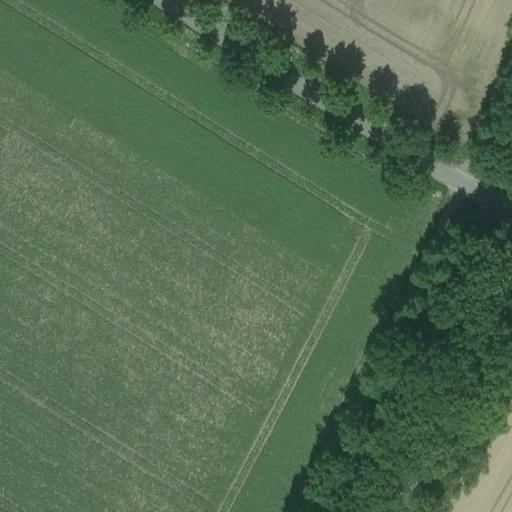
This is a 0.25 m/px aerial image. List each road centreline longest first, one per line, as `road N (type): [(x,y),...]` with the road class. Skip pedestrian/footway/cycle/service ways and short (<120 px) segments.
road 1 (unclassified): [(168,0),(458,181),(511,205)]
road 2 (unclassified): [(389,511),(511,293)]
